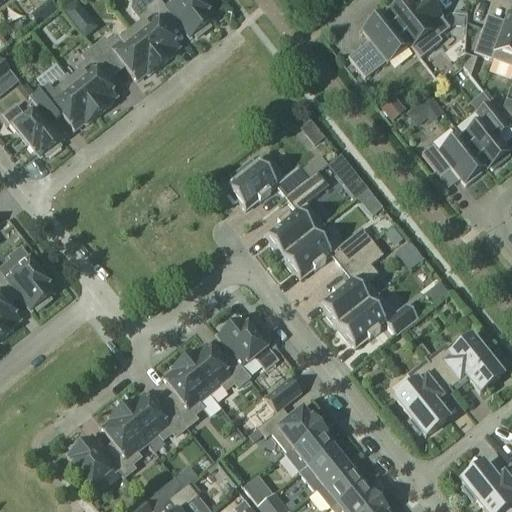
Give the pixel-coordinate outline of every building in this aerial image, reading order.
[(170,22),(162,12),(161,12),(151,0),(138,0),(135,3),(132,6),(131,13),(142,28),(130,37),(157,71),(168,63),(166,60),(177,52),(160,31),(170,22)] [(162,12),(170,22),(171,22),(188,43),(193,39),(195,41),(207,32),(205,29),(210,25),(206,21),(208,19),(192,0),(175,0),(176,0),(162,12)] [(404,0),(382,18),(408,52),(418,63),(440,46),(436,41),(447,33),(422,1),(411,10),(404,0)] [(63,15),(72,27),(80,21),(80,14),(74,6),(63,15)] [(511,72),(511,19),(505,17),(497,39),(480,32),(471,57),(511,72)] [(406,50),(408,52),(382,18),(360,36),(367,45),(346,62),(362,83),(384,66),(385,67),(406,50)] [(146,80),(157,71),(130,37),(118,47),(114,42),(105,49),(102,45),(92,53),(107,72),(117,65),(134,86),(144,78),(146,80)] [(97,80),(107,72),(92,53),(81,61),(85,65),(76,72),(80,77),(68,86),(64,81),(64,82),(95,121),(106,112),(104,110),(114,102),(97,80)] [(467,78),(473,61),(461,57),(461,70),(467,78)] [(42,92),(29,103),(36,112),(44,122),(43,123),(44,124),(55,114),(60,121),(72,135),(82,127),(84,130),(95,121),(64,82),(45,96),(42,92)] [(430,126),(440,118),(427,101),(417,109),(430,126)] [(376,130),(394,122),(385,104),(368,113),(376,130)] [(459,139),(458,140),(485,173),(487,171),(490,175),(507,161),(504,158),(507,156),(493,138),(504,129),(487,108),(476,117),(482,124),(461,141),(459,139)] [(44,122),(36,112),(22,123),(13,112),(2,120),(33,159),(35,157),(39,162),(43,158),(45,161),(57,151),(56,148),(60,144),(43,123),(44,122)] [(309,125),(298,133),(313,151),(323,143),(309,125)] [(463,191),(485,173),(458,140),(437,157),(431,150),(420,159),(436,179),(447,171),(463,191)] [(283,203),(315,178),(314,178),(305,185),(295,172),(283,182),(266,160),(251,172),(247,167),(228,182),(232,187),(225,192),(243,215),(244,214),(256,205),(257,206),(268,198),(266,196),(273,191),(283,203)] [(366,194),(342,165),(339,160),(326,170),(354,204),(366,194)] [(280,262),(321,230),(304,209),(326,192),(315,178),(283,203),(293,216),(286,221),(285,220),(275,228),(276,229),(264,239),(263,239),(262,240),(280,262)] [(338,272),(370,247),(359,234),(337,251),(329,240),(320,248),(312,238),(321,230),(280,262),(298,284),(299,283),(311,273),(312,275),(322,267),(321,265),(328,260),(338,272)] [(335,331),(375,299),(367,288),(376,280),(368,270),(380,261),(370,247),(338,272),(347,285),(341,290),(340,289),(329,297),(330,298),(318,308),(317,309),(335,331)] [(9,265),(0,272),(0,282),(2,285),(3,285),(11,295),(12,295),(29,316),(34,312),(36,314),(48,305),(46,302),(51,298),(47,294),(49,292),(23,260),(18,253),(6,262),(9,265)] [(11,295),(3,285),(2,285),(0,282),(0,342),(9,336),(7,333),(18,325),(1,304),(11,295)] [(375,299),(335,331),(353,353),(354,352),(353,352),(365,342),(367,344),(377,335),(376,334),(383,329),(393,341),(415,323),(404,310),(392,320),(384,309),(376,299),(375,299)] [(231,363),(243,378),(257,367),(263,374),(274,366),(242,327),(240,328),(237,323),(232,327),(230,325),(218,335),(220,337),(215,341),(232,362),(231,363)] [(422,363),(450,398),(451,398),(448,394),(464,381),(477,398),(498,381),(495,377),(498,375),(487,362),(484,364),(468,344),(449,359),(443,352),(425,366),(423,363),(422,363)] [(243,378),(231,363),(220,371),(203,350),(193,358),(191,356),(180,364),(207,398),(219,389),(223,394),(232,387),(236,391),(246,383),(242,379),(243,378)] [(450,399),(450,398),(422,363),(422,364),(424,367),(406,381),(412,388),(393,404),(409,424),(406,427),(417,439),(420,437),(423,441),(444,425),(430,408),(447,395),(450,399)] [(195,408),(207,398),(180,364),(169,373),(171,376),(161,384),(178,405),(168,413),(184,432),(194,424),(190,420),(200,413),(195,408)] [(288,384),(262,404),(274,419),(280,415),(279,413),(299,398),(288,384)] [(384,387),(375,396),(385,406),(393,398),(384,387)] [(184,432),(168,413),(158,421),(141,399),(131,408),(129,405),(118,414),(145,448),(157,438),(161,443),(170,436),(173,440),(184,432)] [(133,457),(145,448),(118,414),(107,423),(109,425),(99,433),(116,455),(105,463),(113,473),(114,473),(121,482),(131,474),(128,470),(137,462),(133,457)] [(284,458),(317,432),(310,422),(308,424),(300,414),(287,424),(280,415),(274,419),(256,434),(264,443),(269,439),(284,458)] [(284,458),(282,461),(296,479),(299,477),(305,472),(330,452),(323,443),(325,441),(323,439),(323,440),(317,432),(284,458)] [(113,473),(105,463),(104,464),(87,442),(83,446),(81,444),(68,454),(70,456),(65,460),(69,464),(67,466),(93,498),(103,489),(99,484),(113,473)] [(305,472),(299,477),(314,495),(345,471),(330,452),(305,472)] [(511,511),(511,475),(510,473),(493,487),(480,470),(459,486),(462,490),(459,493),(470,506),(473,503),(479,511),(503,511),(508,508),(511,511)] [(180,493),(195,481),(187,471),(172,482),(180,493)] [(327,511),(331,511),(360,490),(345,471),(314,495),(327,511)] [(184,511),(195,502),(185,489),(165,506),(157,511),(184,511)] [(370,511),(377,507),(369,497),(367,499),(360,490),(331,511),(370,511)] [(245,502),(253,511),(254,511),(262,506),(253,495),(245,502)]
